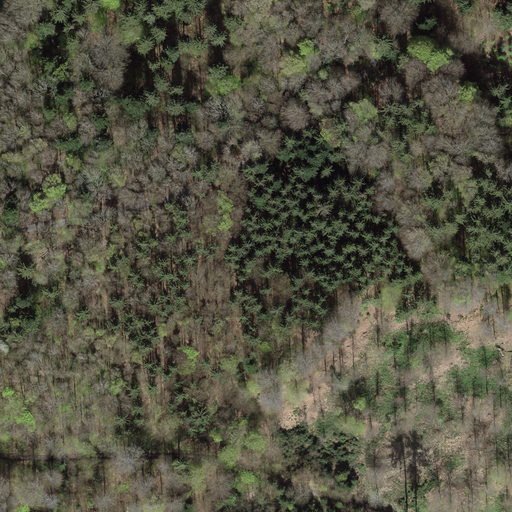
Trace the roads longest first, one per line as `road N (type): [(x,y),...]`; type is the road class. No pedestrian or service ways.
road 1 (unclassified): [(429,0),(363,73),(207,173),(107,216),(0,230)]
road 2 (track): [(0,457),(216,460),(382,511)]
road 3 (track): [(107,216),(287,0)]
road 4 (track): [(107,216),(0,328)]
